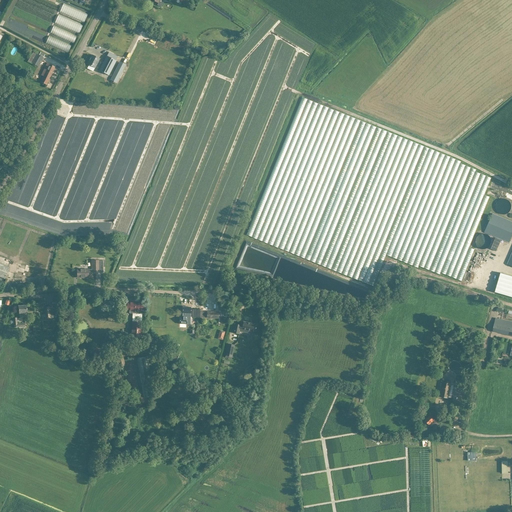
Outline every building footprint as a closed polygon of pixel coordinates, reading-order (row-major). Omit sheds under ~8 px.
[(34,51),(28,60),(38,66),(43,57),(45,55),(41,52),(39,55),(34,51)] [(99,70),(108,75),(116,61),(115,60),(117,57),(109,52),(107,56),(99,70)] [(92,55),(87,64),(95,68),(100,59),(92,55)] [(55,67),(51,65),(47,63),(41,75),(43,76),(40,82),(46,85),(55,67)] [(123,69),(117,66),(113,75),(118,78),(123,69)] [(511,217),(511,206),(497,200),(493,211),(511,217)] [(511,221),(492,213),(492,214),(490,218),(484,232),(509,243),(511,235),(511,221)] [(496,238),(489,257),(501,262),(508,243),(496,238)] [(0,255),(18,263),(21,265),(24,257),(0,247),(0,255)] [(88,269),(77,269),(77,272),(77,277),(85,277),(85,278),(88,278),(88,272),(103,272),(103,267),(105,267),(105,263),(103,263),(103,260),(97,260),(97,261),(91,261),(91,265),(91,269),(88,269)] [(0,279),(6,281),(8,275),(7,275),(10,268),(0,263),(0,279)] [(511,276),(500,273),(494,292),(511,297),(511,276)] [(143,314),(144,308),(144,303),(127,302),(127,307),(127,310),(130,310),(130,313),(132,313),(132,321),(131,341),(141,341),(142,314),(143,314)] [(27,312),(27,310),(26,305),(18,306),(19,311),(20,318),(24,318),(23,313),(27,312)] [(53,318),(51,305),(44,306),(45,314),(46,314),(46,318),(53,318)] [(183,307),(183,317),(179,317),(179,324),(181,324),(181,327),(186,327),(186,324),(186,322),(190,322),(190,313),(190,312),(191,307),(183,307)] [(219,312),(203,311),(203,309),(193,309),(193,317),(219,318),(219,312)] [(17,318),(13,318),(14,328),(17,328),(25,327),(24,323),(17,324),(17,318)] [(511,321),(495,318),(492,332),(511,335),(511,321)] [(235,324),(233,333),(239,334),(239,331),(254,334),(256,324),(243,322),(242,325),(241,325),(235,324)] [(234,345),(228,344),(226,356),(232,357),(234,345)] [(169,350),(165,356),(172,360),(176,353),(169,350)] [(125,385),(123,372),(126,372),(123,356),(120,356),(120,352),(112,353),(117,387),(125,385)] [(137,358),(145,398),(154,396),(147,356),(137,358)] [(441,382),(439,389),(441,389),(440,396),(449,398),(451,384),(449,384),(450,379),(443,378),(442,382),(441,382)] [(430,415),(424,421),(429,425),(435,420),(430,415)] [(467,452),(468,461),(476,460),(476,452),(467,452)]
